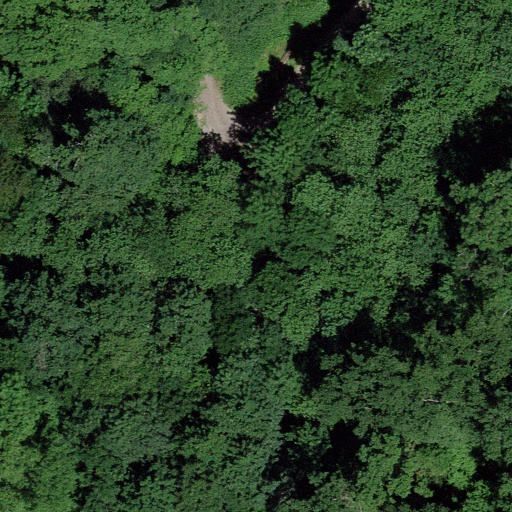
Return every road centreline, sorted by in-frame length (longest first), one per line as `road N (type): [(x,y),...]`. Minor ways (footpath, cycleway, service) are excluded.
road 1 (track): [(376,0),(279,118),(257,161),(250,207),(259,305),(297,511)]
road 2 (track): [(250,207),(187,0)]
